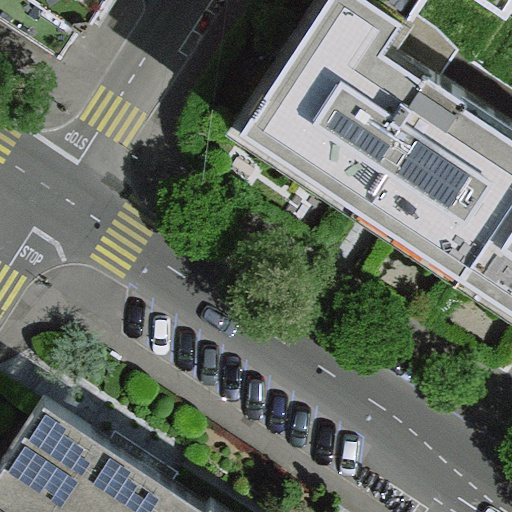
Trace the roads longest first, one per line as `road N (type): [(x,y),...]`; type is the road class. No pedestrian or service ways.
road 1 (tertiary): [(53,199),(511,503)]
road 2 (residential): [(53,199),(188,0)]
